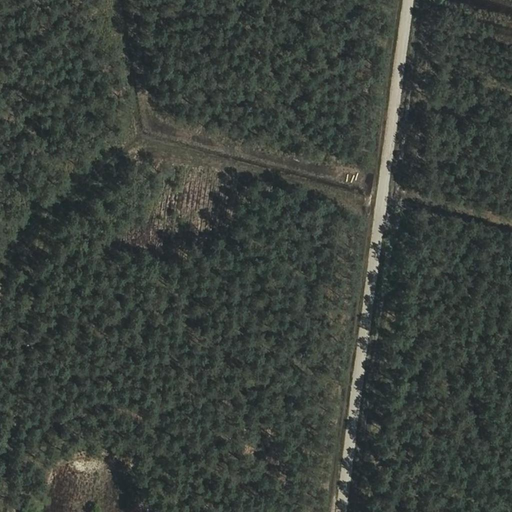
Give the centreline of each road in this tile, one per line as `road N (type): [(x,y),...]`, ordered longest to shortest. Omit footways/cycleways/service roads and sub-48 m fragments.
road 1 (track): [(346,511),(413,0)]
road 2 (track): [(385,213),(511,244)]
road 3 (track): [(393,153),(511,184)]
